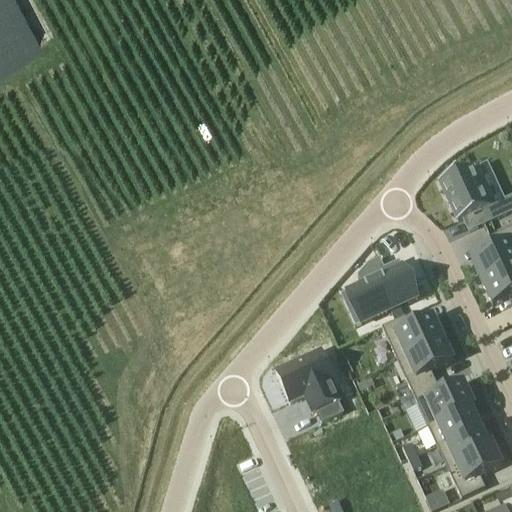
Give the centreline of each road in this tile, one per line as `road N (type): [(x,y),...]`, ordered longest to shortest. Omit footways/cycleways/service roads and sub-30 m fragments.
road 1 (residential): [(386,200),(222,390)]
road 2 (residential): [(386,200),(436,239),(511,404)]
road 3 (residential): [(511,102),(436,145),(386,200)]
road 4 (residential): [(299,511),(264,433),(222,390)]
road 5 (residential): [(222,390),(204,411),(172,511)]
